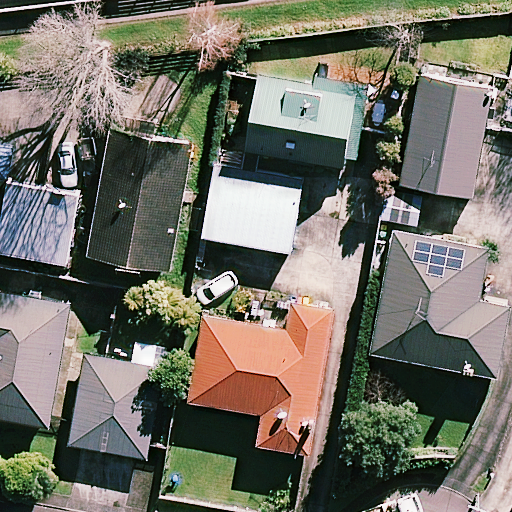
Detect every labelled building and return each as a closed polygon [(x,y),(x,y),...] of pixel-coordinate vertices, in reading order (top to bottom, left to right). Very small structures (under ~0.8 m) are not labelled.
[(493,88),(421,73),(400,180),(471,195),(493,88)] [(243,149),(346,164),(349,143),(356,144),(364,91),(254,74),(243,149)] [(511,80),(507,80),(502,122),(511,123),(511,80)] [(191,140),(109,126),(87,252),(170,266),(191,140)] [(10,144),(0,142),(0,174),(5,175),(10,144)] [(302,177),(213,163),(202,234),(290,248),(302,177)] [(76,191),(6,180),(0,222),(0,249),(66,260),(76,191)] [(422,194),(385,189),(380,221),(417,227),(422,194)] [(488,243),(392,226),(370,350),(497,372),(508,302),(478,297),(488,243)] [(0,414),(50,422),(55,385),(68,299),(0,288),(0,414)] [(332,307),(289,300),(284,326),(202,313),(188,397),(261,409),(256,441),(309,449),(332,307)] [(161,365),(83,353),(69,443),(148,455),(161,365)]
